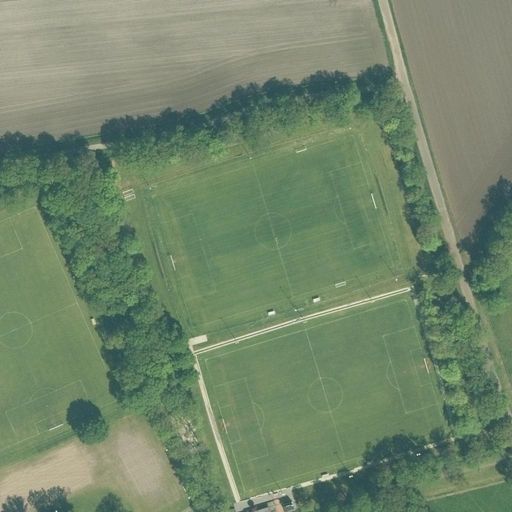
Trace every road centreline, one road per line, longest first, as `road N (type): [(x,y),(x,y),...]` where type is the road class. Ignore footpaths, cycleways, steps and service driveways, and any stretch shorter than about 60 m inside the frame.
road 1 (unclassified): [(511,428),(382,0)]
road 2 (track): [(405,84),(279,101),(160,140),(0,166)]
